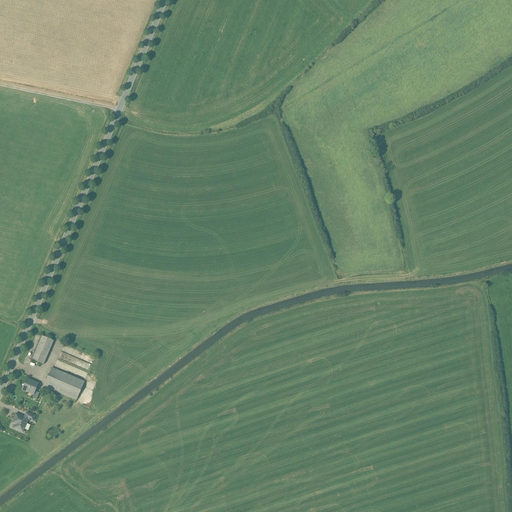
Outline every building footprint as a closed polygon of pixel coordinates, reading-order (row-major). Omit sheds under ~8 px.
[(35,334),(26,357),(31,359),(41,336),(35,334)] [(53,341),(42,336),(32,360),(43,364),(53,341)] [(84,382),(51,368),(43,386),(50,389),(76,401),(84,382)] [(38,384),(26,379),(22,390),(33,395),(35,392),(38,384)] [(35,417),(26,413),(24,418),(28,419),(33,421),(35,417)] [(24,418),(16,414),(12,423),(15,425),(14,427),(15,429),(22,432),(28,419),(24,418)]
